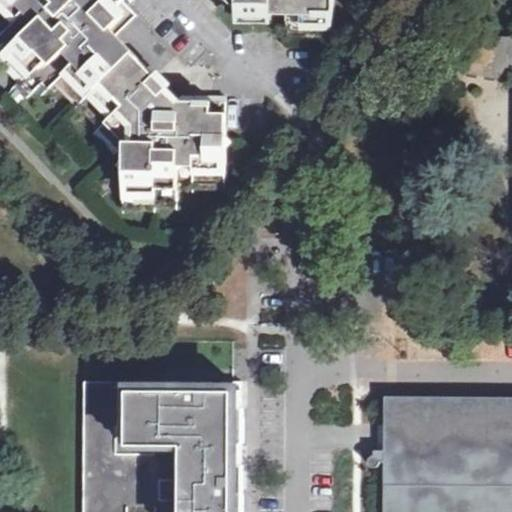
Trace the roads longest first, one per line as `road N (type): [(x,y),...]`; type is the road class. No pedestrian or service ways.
road 1 (unclassified): [(297,373),(296,297),(375,296),(376,372)]
road 2 (unclassified): [(295,511),(297,373)]
road 3 (unclassified): [(376,372),(511,371)]
